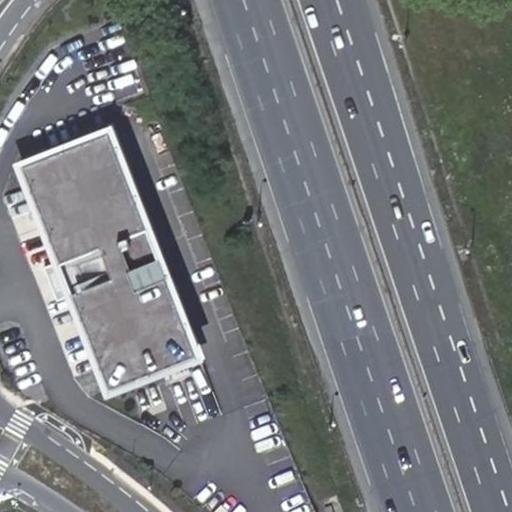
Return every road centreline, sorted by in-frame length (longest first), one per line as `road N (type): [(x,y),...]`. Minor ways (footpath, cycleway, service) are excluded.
road 1 (trunk): [(502,511),(334,0)]
road 2 (trunk): [(253,0),(420,511)]
road 3 (tertiary): [(140,511),(0,410)]
